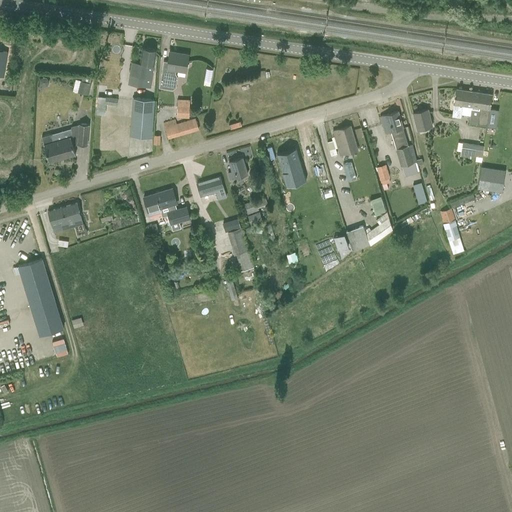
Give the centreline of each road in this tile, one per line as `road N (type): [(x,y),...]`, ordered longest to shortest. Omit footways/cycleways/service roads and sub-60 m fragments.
road 1 (unclassified): [(0,209),(393,89),(411,67)]
road 2 (tertiary): [(411,67),(0,3)]
